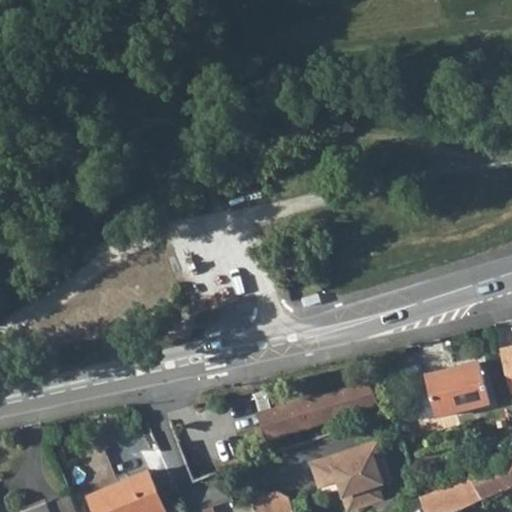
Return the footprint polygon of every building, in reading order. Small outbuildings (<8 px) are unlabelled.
[(323,293),(306,298),(309,306),(326,301),(323,293)] [(511,346),(500,349),(510,392),(511,391),(511,346)] [(480,360),(426,376),(429,386),(416,390),(425,418),(437,415),(437,416),(491,400),(480,360)] [(426,376),(413,380),(416,390),(429,386),(426,376)] [(260,413),(267,440),(374,404),(368,384),(260,413)] [(355,506),(382,496),(377,482),(392,477),(378,439),(313,462),(322,486),(345,477),(355,506)] [(511,454),(473,473),(483,497),(508,485),(508,487),(511,484),(511,454)] [(149,471),(89,495),(96,511),(159,511),(152,491),(158,489),(149,471)] [(473,473),(461,479),(471,503),(483,497),(473,473)] [(460,511),(452,483),(422,496),(424,505),(426,511),(460,511)] [(372,505),(375,511),(402,511),(406,511),(404,503),(422,496),(419,488),(372,505)] [(295,511),(290,496),(279,491),(252,500),(256,511),(295,511)] [(80,511),(73,496),(46,508),(47,511),(80,511)] [(404,503),(406,511),(424,505),(422,496),(404,503)]
